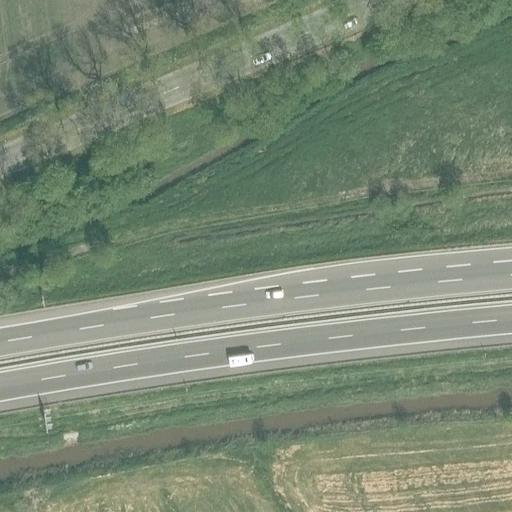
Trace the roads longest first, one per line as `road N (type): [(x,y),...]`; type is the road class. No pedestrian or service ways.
road 1 (motorway): [(511,277),(0,344)]
road 2 (motorway): [(0,388),(511,322)]
road 3 (tertiary): [(0,162),(380,0)]
